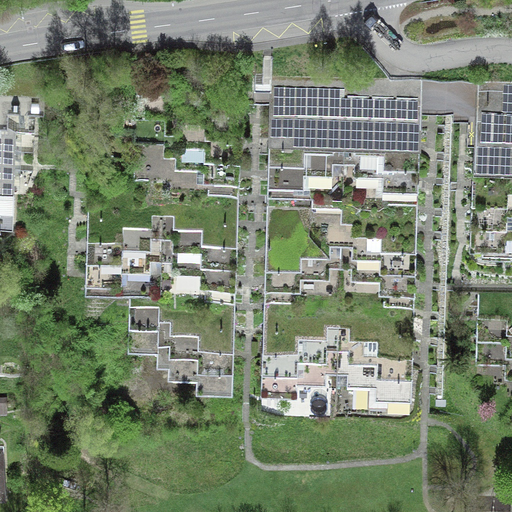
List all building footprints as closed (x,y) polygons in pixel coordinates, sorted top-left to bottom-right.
[(167,95),(242,97),(243,67),(168,64),(167,95)] [(511,82),(476,81),(474,140),(511,141),(511,82)] [(166,119),(241,120),(242,97),(167,95),(166,119)] [(271,123),(346,126),(346,100),(272,97),(271,123)] [(420,102),(346,100),(346,126),(419,128),(420,102)] [(0,128),(14,128),(14,109),(0,108),(0,128)] [(214,177),(239,178),(241,120),(166,119),(165,155),(176,155),(175,168),(214,169),(214,177)] [(271,123),(269,183),(295,183),(296,173),(344,174),(346,126),(271,123)] [(419,128),(346,126),(344,174),(393,176),(393,186),(417,186),(419,128)] [(0,147),(14,148),(14,128),(0,128),(0,147)] [(511,167),(511,141),(474,140),(473,166),(511,167)] [(14,148),(0,147),(0,229),(12,229),(14,148)] [(511,167),(473,166),(473,187),(511,188),(511,167)] [(89,199),(164,201),(165,175),(90,173),(89,199)] [(165,175),(164,201),(238,204),(239,178),(214,177),(165,175)] [(295,183),(269,183),(268,206),(343,208),(417,209),(417,186),(393,186),(295,183)] [(496,237),(511,237),(511,188),(473,187),(471,248),(495,249),(496,237)] [(89,221),(163,223),(164,201),(89,199),(89,221)] [(164,201),(163,223),(237,225),(238,204),(164,201)] [(267,229),(342,231),(343,208),(268,206),(267,229)] [(417,209),(343,208),(342,231),(416,233),(417,209)] [(112,271),(161,273),(163,223),(89,221),(86,283),(112,284),(112,271)] [(210,282),(235,283),(237,225),(163,223),(161,273),(211,274),(210,282)] [(341,279),(342,231),(267,229),(265,287),(292,288),(292,277),(341,279)] [(389,280),(389,291),(414,291),(416,233),(342,231),(341,279),(389,280)] [(159,304),(234,307),(235,283),(210,282),(210,287),(160,286),(159,304)] [(339,312),(340,289),(292,288),(265,287),(265,310),(339,312)] [(339,312),(413,315),(414,291),(389,291),(340,289),(339,312)] [(159,328),(233,330),(234,307),(159,304),(159,328)] [(264,334),(339,338),(339,312),(265,310),(264,334)] [(413,315),(339,312),(339,338),(413,339),(413,315)] [(233,330),(159,328),(157,379),(206,381),(206,395),(231,396),(233,330)] [(264,334),(262,395),(287,396),(288,383),(337,385),(339,338),(264,334)] [(413,339),(339,338),(337,385),(370,386),(369,405),(411,406),(413,339)] [(8,394),(0,394),(0,412),(8,412),(8,394)]
